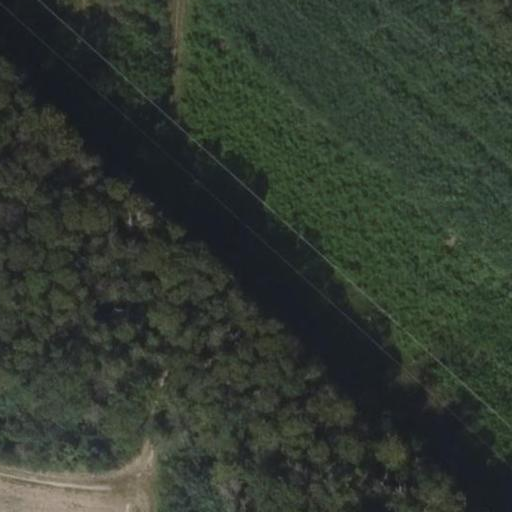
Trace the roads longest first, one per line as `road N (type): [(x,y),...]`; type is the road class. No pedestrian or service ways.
road 1 (track): [(165,0),(149,511)]
road 2 (track): [(0,467),(104,491),(147,486)]
